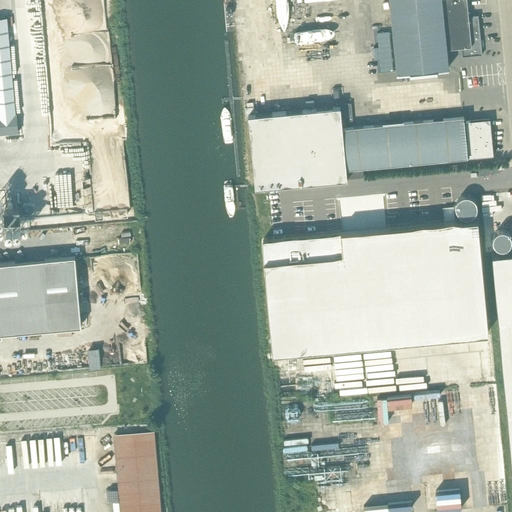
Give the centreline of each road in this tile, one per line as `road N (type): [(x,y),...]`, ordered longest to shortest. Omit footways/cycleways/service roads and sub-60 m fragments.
road 1 (unknown): [(511,187),(319,212),(331,371),(480,363)]
road 2 (unknown): [(511,90),(384,96),(350,67)]
road 3 (unknown): [(252,0),(268,60),(350,67)]
road 4 (unknown): [(483,511),(465,441),(432,431),(411,444)]
